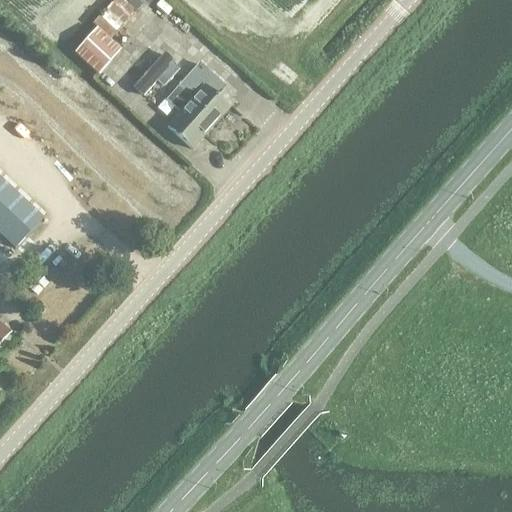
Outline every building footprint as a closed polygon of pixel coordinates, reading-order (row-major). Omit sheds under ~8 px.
[(121,52),(97,30),(74,54),(98,77),(121,52)] [(152,101),(182,68),(165,52),(135,85),(152,101)] [(205,88),(193,101),(218,124),(230,110),(205,88)] [(218,124),(193,101),(179,89),(166,103),(180,116),(205,138),(211,131),(218,124)] [(205,138),(180,116),(167,129),(192,152),(205,138)] [(13,194),(0,181),(0,236),(14,250),(42,221),(27,207),(13,194)] [(0,347),(10,336),(0,326),(0,347)]
